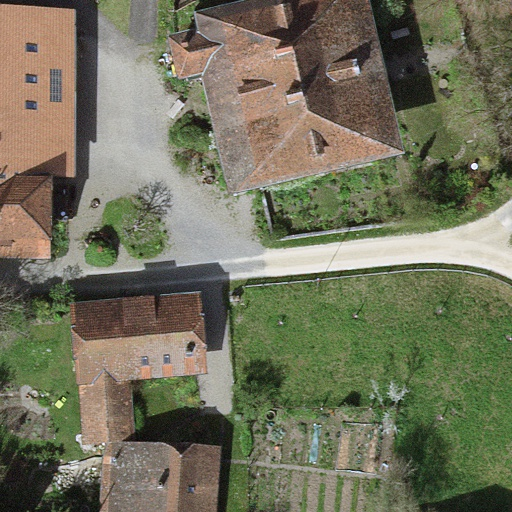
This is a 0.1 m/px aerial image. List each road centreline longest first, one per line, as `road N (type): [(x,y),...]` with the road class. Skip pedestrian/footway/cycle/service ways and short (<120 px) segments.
road 1 (residential): [(100,0),(134,19),(208,265)]
road 2 (residential): [(470,240),(208,265)]
road 3 (residential): [(208,265),(0,287)]
